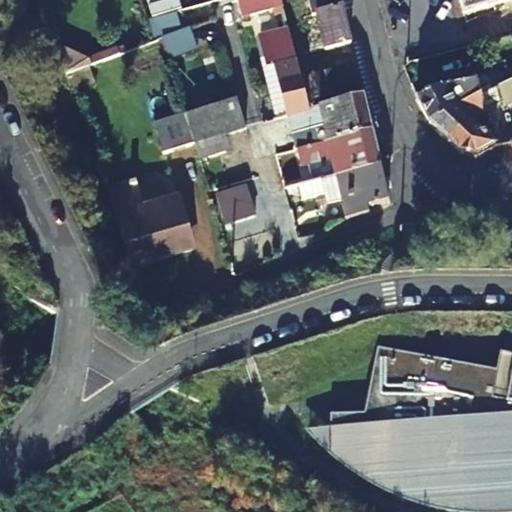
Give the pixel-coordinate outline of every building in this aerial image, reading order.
[(281,0),(262,0),(238,6),(242,20),(283,10),(281,0)] [(339,0),(308,0),(313,18),(317,17),(325,52),(351,47),(339,0)] [(511,0),(457,0),(463,17),(511,3),(511,0)] [(175,14),(149,22),(152,31),(162,28),(170,58),(197,50),(190,28),(181,31),(175,14)] [(317,17),(313,18),(303,19),(311,50),(317,54),(325,52),(317,17)] [(274,70),(286,118),(310,112),(302,80),(290,35),(259,43),(267,72),(274,70)] [(511,60),(490,70),(495,90),(511,82),(511,60)] [(302,80),(310,112),(364,98),(356,66),(302,80)] [(446,90),(445,89),(414,101),(428,126),(447,144),(464,135),(454,114),(480,94),(476,81),(446,90)] [(501,110),(511,105),(511,82),(495,90),(500,105),(501,110)] [(500,105),(495,90),(485,95),(489,109),(500,105)] [(459,155),(475,159),(495,149),(484,112),(480,97),(480,94),(454,114),(464,135),(447,144),(459,155)] [(484,112),(489,109),(485,95),(480,97),(484,112)] [(299,136),(308,134),(324,130),(327,145),(372,134),(364,98),(310,112),(286,118),(294,145),(300,142),(299,136)] [(194,147),(199,162),(224,154),(225,137),(247,131),(238,100),(184,117),(194,147)] [(184,117),(154,127),(163,157),(194,147),(184,117)] [(324,130),(308,134),(311,149),(327,145),(324,130)] [(301,172),(308,170),(332,164),(335,179),(381,168),(372,134),(327,145),(311,149),(296,152),(301,172)] [(332,164),(308,170),(312,184),(335,179),(332,164)] [(297,242),(321,236),(316,211),(313,199),(327,196),(325,189),(337,187),(342,205),(346,221),(369,217),(367,209),(389,204),(381,168),(335,179),(312,184),(283,191),(297,242)] [(108,193),(133,264),(191,247),(178,201),(142,211),(134,184),(108,193)] [(247,184),(216,192),(224,225),(256,217),(247,184)] [(313,199),(316,211),(342,205),(337,187),(325,189),(327,196),(313,199)] [(175,325),(209,309),(201,295),(167,311),(175,325)] [(511,355),(499,353),(495,372),(376,350),(363,416),(329,416),(330,452),(378,459),(374,480),(449,495),(445,511),(498,511),(500,502),(511,502),(511,355)]
